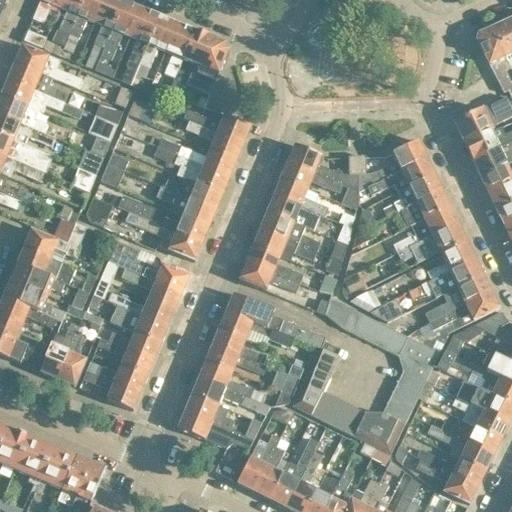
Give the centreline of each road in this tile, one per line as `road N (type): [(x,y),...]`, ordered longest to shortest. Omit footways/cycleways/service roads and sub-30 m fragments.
road 1 (residential): [(276,46),(281,105),(139,461)]
road 2 (unclassified): [(511,287),(425,102),(435,32)]
road 3 (residential): [(139,461),(0,406)]
